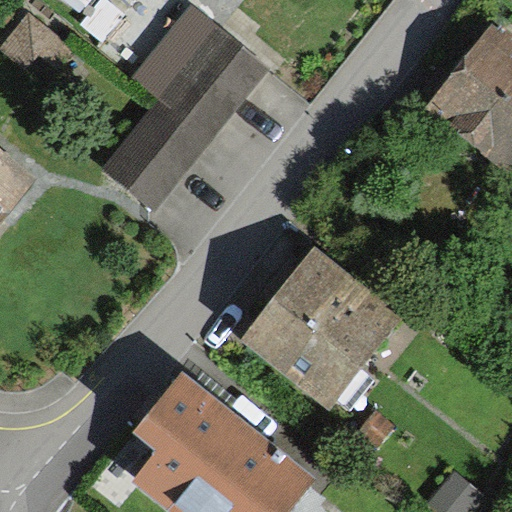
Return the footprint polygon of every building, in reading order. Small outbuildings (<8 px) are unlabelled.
[(90,0),(61,0),(79,14),(90,0)] [(159,99),(103,170),(155,212),(270,68),(191,4),(132,77),(159,99)] [(84,57),(27,12),(0,46),(0,48),(26,70),(39,53),(69,76),(84,57)] [(492,24),(427,106),(509,171),(511,167),(511,40),(507,36),(492,24)] [(0,224),(36,178),(0,149),(0,224)] [(312,247),(239,342),(328,411),(402,316),(312,247)] [(287,511),(316,476),(182,371),(150,411),(133,432),(155,450),(134,476),(180,511),(287,511)] [(395,427),(374,411),(357,433),(378,449),(395,427)] [(471,511),(486,495),(456,470),(425,506),(432,511),(471,511)]
